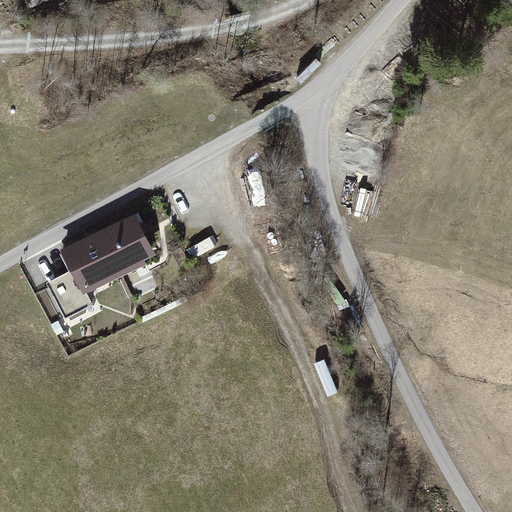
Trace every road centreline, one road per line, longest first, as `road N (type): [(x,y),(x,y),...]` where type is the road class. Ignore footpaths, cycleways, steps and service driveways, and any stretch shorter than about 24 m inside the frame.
road 1 (unclassified): [(404,0),(315,99),(318,168),(362,289),(474,511)]
road 2 (track): [(352,511),(229,144)]
road 3 (track): [(322,0),(224,31),(0,50)]
